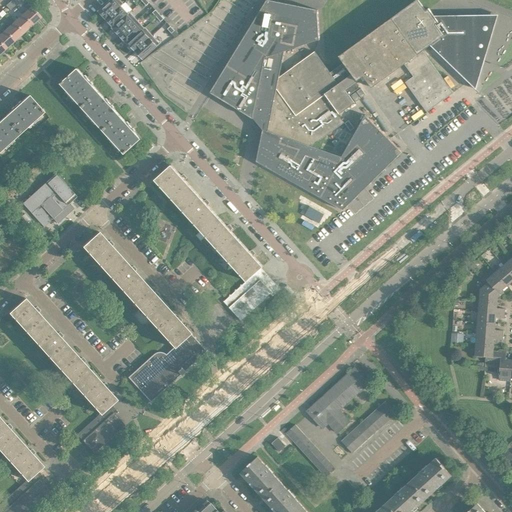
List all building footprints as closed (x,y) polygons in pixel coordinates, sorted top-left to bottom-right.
[(109,0),(98,11),(105,19),(123,3),(120,0),(109,0)] [(413,77),(405,82),(426,112),(453,93),(422,51),(430,45),(470,84),(475,89),(482,66),(498,14),(433,15),(428,8),(425,10),(418,0),(415,0),(339,56),(343,62),(329,72),(323,63),(314,51),(278,77),(284,51),(319,39),(319,40),(319,39),(317,10),(269,0),(266,0),(210,92),(252,118),(253,118),(262,130),(256,161),(342,210),(401,152),(365,115),(364,115),(365,115),(358,127),(341,157),(310,146),(311,144),(312,145),(344,122),(338,114),(354,103),(349,95),(360,87),(359,86),(359,87),(355,82),(363,76),(371,87),(404,64),(413,77)] [(6,5),(10,10),(14,6),(10,1),(6,5)] [(27,10),(22,14),(32,25),(41,17),(31,6),(28,3),(24,6),(27,10)] [(105,19),(112,27),(112,28),(130,12),(129,12),(127,13),(121,6),(123,4),(123,3),(105,19)] [(137,20),(130,12),(112,28),(119,36),(137,20)] [(23,33),(32,25),(22,14),(13,22),(23,33)] [(119,36),(126,44),(145,27),(144,27),(137,20),(119,36)] [(13,22),(4,30),(14,41),(23,33),(13,22)] [(0,28),(0,32),(1,33),(0,34),(0,42),(5,49),(14,41),(4,30),(1,27),(0,28)] [(127,43),(134,51),(152,35),(145,27),(126,44),(127,44),(127,43)] [(142,59),(160,43),(152,35),(134,51),(142,59)] [(75,100),(81,107),(98,92),(92,84),(91,85),(89,83),(90,81),(92,80),(89,76),(88,76),(87,77),(86,77),(86,78),(77,68),(60,83),(71,96),(73,95),(76,99),(75,100)] [(50,82),(51,83),(55,88),(63,80),(58,74),(50,82)] [(105,99),(98,92),(81,107),(88,114),(89,113),(93,117),(92,118),(102,130),(119,115),(111,105),(113,103),(109,99),(108,100),(107,100),(106,102),(104,99),(105,99)] [(13,107),(14,107),(4,116),(20,133),(32,122),(30,121),(34,117),(36,118),(43,111),(28,95),(20,102),(21,102),(19,104),(17,103),(16,101),(12,105),(13,107)] [(128,124),(119,115),(102,130),(113,142),(115,141),(118,145),(117,146),(124,154),(141,139),(134,131),(133,131),(131,129),(132,128),(134,126),(130,122),(129,124),(128,124)] [(8,144),(20,133),(4,116),(0,119),(0,150),(4,147),(2,146),(6,142),(8,144)] [(154,180),(178,205),(194,190),(186,181),(187,179),(184,176),(182,177),(171,165),(154,180)] [(55,173),(32,194),(22,203),(43,227),(53,218),(57,223),(73,208),(69,203),(77,196),(73,193),(55,173)] [(178,205),(200,230),(217,215),(208,206),(210,204),(207,200),(205,202),(194,190),(178,205)] [(305,214),(323,222),(327,213),(310,205),(305,214)] [(30,220),(25,213),(21,216),(27,222),(30,220)] [(318,226),(320,223),(305,214),(304,216),(318,226)] [(200,230),(223,255),(240,241),(231,231),(232,229),(229,225),(227,227),(217,215),(200,230)] [(81,246),(104,271),(121,257),(111,246),(113,244),(110,241),(107,242),(98,231),(81,246)] [(263,266),(253,255),(255,253),(252,250),(249,251),(240,241),(223,255),(246,281),(258,270),(263,266)] [(130,267),(121,257),(104,271),(127,297),(143,282),(134,271),(135,269),(132,266),(130,267)] [(511,257),(511,258),(503,265),(511,274),(511,257)] [(511,274),(503,265),(495,272),(507,286),(511,281),(511,274)] [(464,267),(460,271),(461,273),(463,276),(468,272),(466,269),(464,267)] [(265,278),(258,270),(246,281),(242,285),(241,284),(240,287),(237,290),(235,289),(234,292),(231,295),(229,294),(229,297),(224,301),(223,301),(240,320),(241,319),(264,298),(271,292),(272,294),(272,295),(277,290),(274,287),(276,285),(267,276),(265,278)] [(484,277),(480,280),(485,285),(488,282),(500,295),(503,292),(501,290),(506,286),(507,286),(495,272),(486,280),(484,277)] [(155,291),(153,292),(143,282),(127,297),(150,322),(166,307),(157,296),(158,294),(155,291)] [(480,289),(479,300),(497,302),(497,301),(495,301),(495,299),(500,295),(488,282),(485,285),(480,289)] [(31,338),(32,337),(47,323),(38,312),(39,310),(36,307),(34,308),(24,297),(8,312),(31,338)] [(479,300),(478,311),(504,313),(504,309),(496,308),(497,302),(479,300)] [(176,318),(166,307),(150,322),(173,347),(189,333),(185,327),(179,322),(181,320),(178,316),(176,318)] [(478,311),(477,322),(495,323),(496,317),(504,318),(504,313),(478,311)] [(477,322),(476,333),(502,335),(503,331),(494,330),(495,323),(477,322)] [(47,323),(32,337),(31,338),(54,363),(70,348),(60,338),(62,336),(59,332),(57,333),(47,323)] [(189,333),(173,347),(169,351),(165,354),(164,353),(163,352),(162,352),(160,352),(158,352),(156,352),(155,353),(154,353),(153,354),(127,377),(150,402),(206,351),(189,333)] [(476,333),(475,344),(493,345),(494,339),(502,340),(502,335),(476,333)] [(451,342),(460,343),(461,335),(452,334),(451,342)] [(493,352),(493,345),(475,344),(474,355),(485,356),(500,357),(501,352),(500,352),(493,352)] [(54,363),(76,388),(93,373),(83,363),(85,361),(82,357),(80,359),(70,348),(54,363)] [(500,351),(500,352),(501,352),(500,357),(485,356),(484,367),(499,368),(499,377),(510,378),(511,360),(505,359),(506,351),(500,351)] [(337,432),(349,421),(338,410),(368,383),(354,368),(307,411),(320,426),(321,426),(322,428),(328,422),(337,432)] [(99,414),(110,404),(116,399),(106,388),(108,386),(105,383),(102,384),(93,373),(76,388),(99,414)] [(352,453),(358,447),(357,446),(362,443),(396,413),(385,401),(341,441),(352,453)] [(116,410),(110,404),(99,414),(95,417),(77,434),(77,433),(76,434),(93,453),(94,452),(118,431),(124,425),(113,412),(116,410)] [(0,451),(3,455),(19,440),(10,429),(11,427),(8,424),(6,425),(0,418),(0,451)] [(295,425),(286,433),(294,441),(326,476),(335,468),(295,425)] [(279,451),(286,445),(285,445),(278,438),(278,437),(271,443),(272,443),(279,450),(279,451)] [(3,455),(26,480),(34,473),(42,465),(33,454),(34,452),(31,449),(29,450),(19,440),(3,455)] [(499,455),(507,463),(511,458),(505,450),(499,455)] [(253,486),(263,496),(280,481),(272,472),(271,473),(265,466),(265,465),(257,456),(251,462),(251,461),(248,464),(248,465),(240,471),(250,482),(248,484),(252,487),(252,488),(253,486)] [(420,472),(411,480),(426,497),(436,487),(438,489),(442,486),(440,484),(451,474),(444,467),(445,466),(441,463),(436,457),(427,466),(420,472)] [(51,491),(34,473),(26,480),(0,503),(0,511),(27,511),(44,497),(51,491)] [(395,494),(386,502),(394,511),(409,511),(412,510),(413,511),(417,508),(416,506),(426,497),(411,480),(402,488),(395,495),(395,494)] [(288,490),(280,481),(263,496),(272,507),(271,508),(273,511),(274,511),(276,511),(277,511),(293,511),(301,505),(294,497),(287,490),(288,490)] [(224,511),(222,509),(219,511),(217,511),(208,501),(197,511),(195,509),(195,510),(194,508),(190,511),(224,511)] [(394,511),(386,502),(377,510),(378,511),(376,511),(394,511)] [(488,511),(487,511),(485,511),(477,503),(469,509),(465,511),(488,511)]
